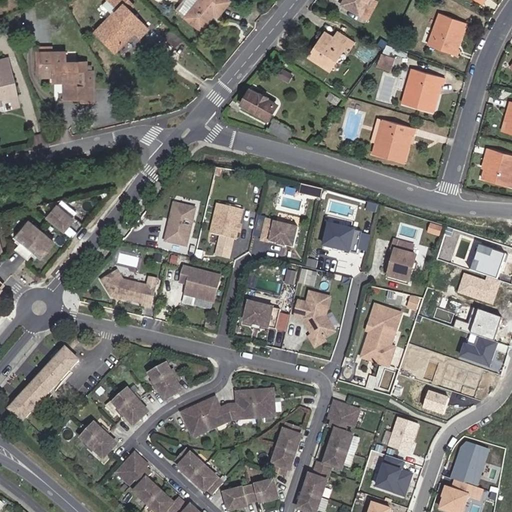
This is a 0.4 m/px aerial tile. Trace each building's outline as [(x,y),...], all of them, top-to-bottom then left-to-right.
[(107,0),(116,10),(93,33),(112,53),(131,34),(138,42),(146,33),(128,14),(134,8),(125,0),(107,0)] [(200,31),(212,13),(217,17),(229,0),(228,0),(178,0),(174,6),(187,16),(184,20),(200,31)] [(340,0),(359,11),(364,0),(340,0)] [(436,8),(421,37),(450,52),(456,41),(452,39),(461,22),(436,8)] [(333,24),(328,32),(336,38),(342,30),(333,24)] [(336,38),(328,32),(322,28),(306,50),(328,66),(344,43),(348,46),(354,39),(342,30),(336,38)] [(170,29),(164,37),(175,46),(181,38),(170,29)] [(58,52),(34,54),(35,75),(47,74),(47,83),(59,81),(60,98),(79,97),(79,89),(88,88),(87,70),(80,70),(80,60),(59,62),(58,52)] [(378,66),(391,71),(395,57),(382,54),(378,66)] [(0,108),(3,107),(21,103),(9,60),(0,61),(0,108)] [(408,66),(399,99),(428,107),(434,85),(439,86),(442,75),(408,66)] [(89,100),(88,88),(79,89),(79,97),(80,101),(89,100)] [(340,95),(329,88),(325,95),(336,101),(340,95)] [(277,104),(251,90),(243,103),(270,118),(277,104)] [(24,113),(21,103),(3,107),(5,117),(24,113)] [(370,137),(376,139),(382,115),(376,113),(370,137)] [(382,115),(376,139),(373,148),(403,156),(410,130),(414,131),(416,124),(382,115)] [(293,129),(274,120),(269,131),(287,140),(293,129)] [(511,183),(511,149),(486,143),(481,159),(486,160),(482,175),(511,183)] [(325,195),(327,187),(307,181),(305,190),(325,195)] [(245,202),(220,196),(212,226),(222,228),(220,236),(233,240),(235,232),(238,232),(239,224),(237,224),(239,217),(240,211),(243,211),(245,202)] [(198,204),(176,198),(166,236),(188,242),(198,204)] [(66,232),(75,221),(59,207),(50,218),(66,232)] [(301,223),(269,216),(265,236),(281,240),(281,239),(288,240),(288,241),(297,243),(301,223)] [(357,218),(345,216),(343,223),(356,226),(357,218)] [(57,243),(32,221),(18,238),(24,243),(18,249),(31,260),(37,254),(43,259),(57,243)] [(343,223),(334,221),(329,242),(331,242),(355,248),(362,250),(368,229),(356,226),(343,223)] [(443,227),(431,224),(428,233),(440,237),(443,227)] [(417,242),(398,236),(395,246),(399,247),(396,255),(394,264),(391,272),(412,278),(416,265),(418,258),(420,252),(414,251),(417,242)] [(331,242),(330,248),(354,254),(355,248),(331,242)] [(507,253),(481,244),(472,268),(498,277),(507,253)] [(224,271),(187,262),(184,278),(191,280),(191,282),(201,284),(199,293),(218,298),(224,271)] [(144,301),(151,273),(143,271),(141,279),(117,274),(111,266),(95,275),(105,290),(108,291),(110,290),(113,290),(115,292),(137,298),(136,299),(144,301)] [(302,284),(317,285),(318,272),(303,271),(302,284)] [(412,278),(391,272),(390,275),(411,282),(412,278)] [(486,281),(465,273),(458,294),(493,306),(501,283),(487,278),(486,281)] [(201,284),(191,282),(188,291),(199,293),(201,284)] [(333,294),(313,289),(310,300),(302,298),(298,314),(307,315),(306,316),(310,317),(313,321),(312,324),(317,332),(327,334),(338,327),(329,313),(333,294)] [(285,303),(253,295),(248,319),(280,326),(285,303)] [(404,312),(378,306),(374,323),(379,324),(374,342),(378,348),(375,360),(396,366),(399,351),(396,345),(394,342),(397,332),(400,330),(404,312)] [(455,328),(495,341),(503,319),(476,309),(470,325),(457,321),(455,328)] [(379,324),(374,323),(372,331),(374,332),(368,359),(375,360),(378,348),(374,342),(379,324)] [(327,334),(317,332),(313,334),(319,344),(329,337),(327,334)] [(499,344),(480,338),(477,349),(465,345),(461,358),(491,368),(499,344)] [(78,358),(65,346),(9,407),(22,419),(23,417),(78,358)] [(172,368),(168,361),(151,371),(156,378),(154,379),(158,386),(160,384),(167,397),(184,386),(176,374),(179,373),(175,366),(172,368)] [(481,374),(448,364),(441,386),(473,397),(481,374)] [(135,394),(129,388),(115,401),(121,407),(119,409),(124,415),(126,413),(136,424),(150,410),(140,400),(142,398),(137,392),(135,394)] [(244,402),(235,402),(226,406),(221,394),(187,408),(198,433),(237,416),(281,415),(280,388),(243,390),(244,402)] [(428,392),(423,408),(442,415),(448,399),(428,392)] [(302,509),(310,511),(317,511),(334,466),(344,470),(355,435),(345,432),(348,425),(356,428),(362,410),(349,406),(337,401),(330,419),(333,420),(331,427),(341,430),(329,464),(319,461),(313,478),(310,478),(301,504),(304,505),(302,509)] [(419,426),(398,419),(389,446),(410,453),(419,426)] [(101,428),(95,422),(82,437),(88,443),(86,445),(92,450),(94,448),(104,458),(117,443),(116,442),(107,434),(109,432),(103,427),(101,428)] [(303,428),(289,423),(272,471),(286,476),(290,465),(293,466),(302,439),(300,438),(303,428)] [(453,475),(478,485),(491,450),(465,441),(463,447),(453,475)] [(224,481),(186,446),(176,457),(184,465),(182,467),(203,487),(205,485),(213,492),(224,481)] [(135,451),(117,470),(131,483),(136,477),(141,482),(134,489),(158,511),(162,511),(168,507),(173,511),(201,511),(194,506),(192,508),(178,495),(181,493),(154,468),(152,470),(147,465),(148,463),(135,451)] [(378,485),(405,494),(413,473),(402,469),(405,460),(389,454),(378,485)] [(480,498),(483,488),(457,479),(454,488),(448,486),(445,495),(443,495),(439,506),(455,511),(463,511),(469,495),(480,498)] [(275,480),(225,491),(229,509),(243,506),(242,503),(265,498),(265,501),(279,498),(275,480)] [(393,511),(394,510),(372,502),(368,511),(393,511)]
